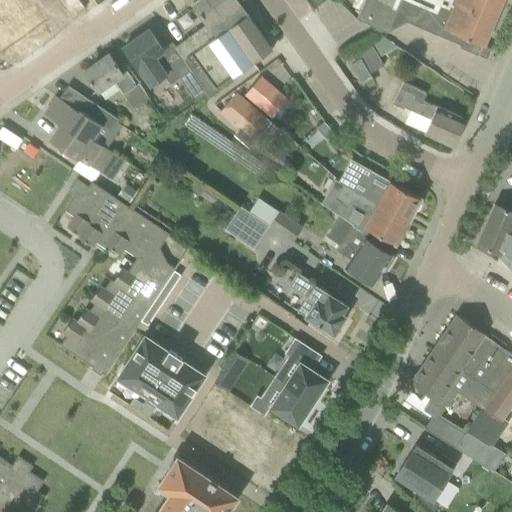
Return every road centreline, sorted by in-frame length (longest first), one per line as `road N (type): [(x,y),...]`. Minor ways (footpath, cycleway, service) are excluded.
road 1 (residential): [(467,180),(344,109),(267,0)]
road 2 (tertiary): [(300,511),(361,422),(429,271)]
road 3 (residential): [(0,96),(138,0)]
road 4 (residential): [(0,350),(46,279),(49,261),(0,219)]
